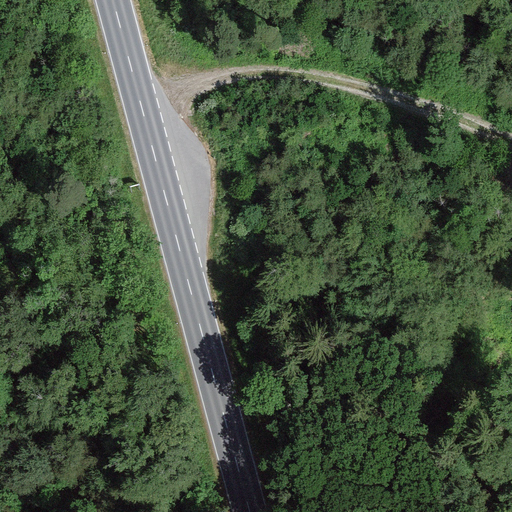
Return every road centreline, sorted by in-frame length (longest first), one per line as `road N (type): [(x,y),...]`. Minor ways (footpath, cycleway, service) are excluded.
road 1 (primary): [(110,0),(248,511)]
road 2 (track): [(136,94),(249,76),(304,78),(430,107),(511,146)]
